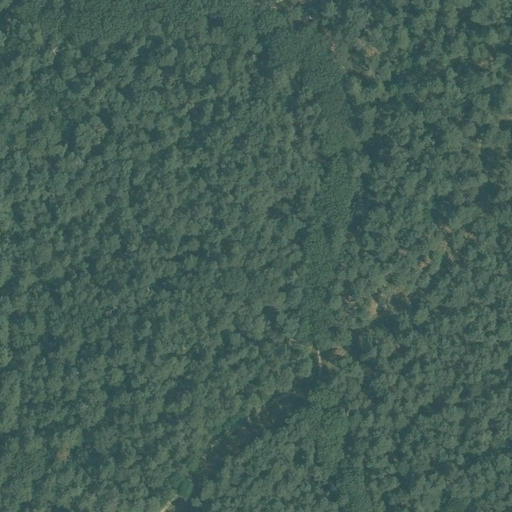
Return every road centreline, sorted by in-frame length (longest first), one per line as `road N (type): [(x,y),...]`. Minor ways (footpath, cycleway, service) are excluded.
road 1 (track): [(319,393),(318,277),(339,121),(330,93),(289,51),(200,11)]
road 2 (track): [(319,393),(369,330),(479,226),(511,159)]
road 3 (track): [(161,511),(200,462),(266,405),(319,393)]
road 4 (track): [(345,511),(319,393)]
